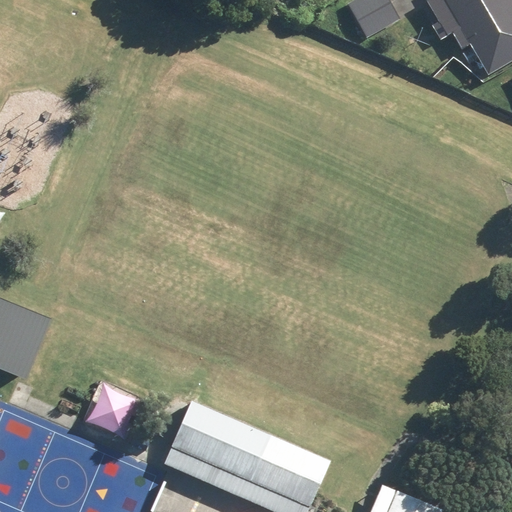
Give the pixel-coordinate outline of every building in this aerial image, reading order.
[(403,19),(392,0),(348,0),(370,38),(403,19)] [(511,0),(446,0),(432,8),(440,23),(433,27),(442,44),(455,37),(467,52),(479,49),(491,76),(511,64),(511,0)] [(0,243),(13,213),(0,208),(0,243)] [(49,322),(0,299),(0,368),(23,379),(49,322)] [(145,400),(103,383),(87,423),(130,440),(145,400)] [(295,511),(322,446),(184,390),(155,460),(282,511),(295,511)] [(418,511),(370,490),(359,511),(418,511)]
